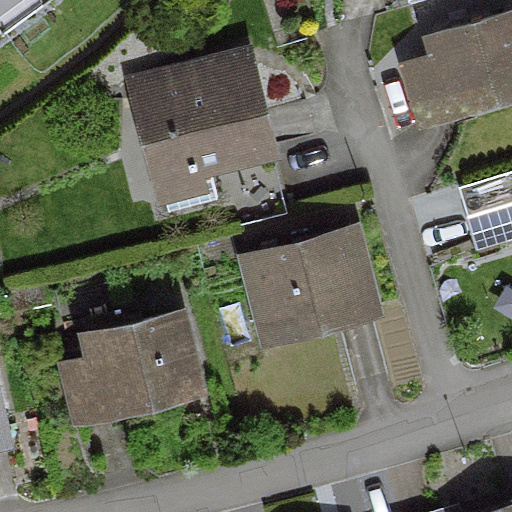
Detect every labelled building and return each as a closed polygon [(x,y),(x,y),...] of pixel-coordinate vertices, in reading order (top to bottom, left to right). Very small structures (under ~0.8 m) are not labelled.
[(403,63),(419,118),(511,90),(511,15),(510,9),(428,34),(434,54),(403,63)] [(247,67),(131,97),(151,177),(268,147),(247,67)] [(511,218),(504,191),(456,205),(465,236),(511,221),(511,218)] [(243,257),(262,332),(367,305),(348,229),(243,257)] [(56,339),(74,414),(191,385),(172,311),(56,339)]
